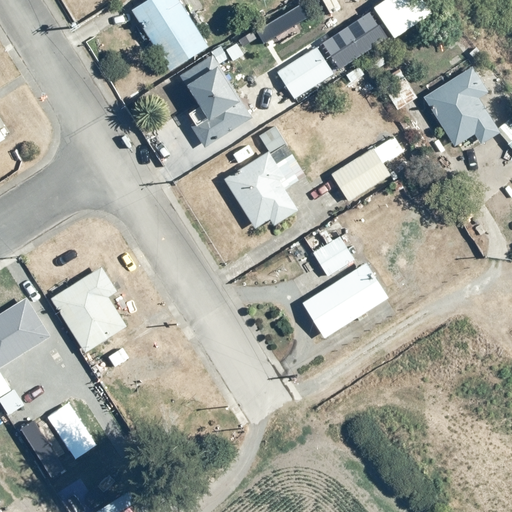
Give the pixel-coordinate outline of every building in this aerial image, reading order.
[(181,0),(148,0),(133,10),(172,70),(211,46),(181,0)] [(320,44),(279,71),(296,98),(338,72),(320,44)] [(214,56),(183,76),(202,105),(190,112),(196,120),(191,123),(206,146),(253,116),(214,56)] [(473,63),(424,95),(456,145),(474,133),(481,144),(501,131),(479,97),(490,90),(473,63)] [(418,97),(402,69),(382,81),(398,108),(418,97)] [(269,150),(225,177),(255,227),(271,217),(275,224),(300,209),(287,187),(307,175),(276,125),(260,135),(269,150)] [(394,135),(333,173),(350,200),(392,174),(385,163),(404,151),(394,135)] [(341,235),(314,252),(328,275),(355,258),(350,251),(356,247),(354,244),(349,247),(341,235)] [(368,261),(303,301),(325,337),(358,317),(359,319),(368,314),(366,311),(390,297),(368,261)] [(102,265),(52,296),(86,351),(128,324),(110,295),(118,290),(102,265)] [(0,367),(51,335),(26,296),(0,312),(0,367)]
